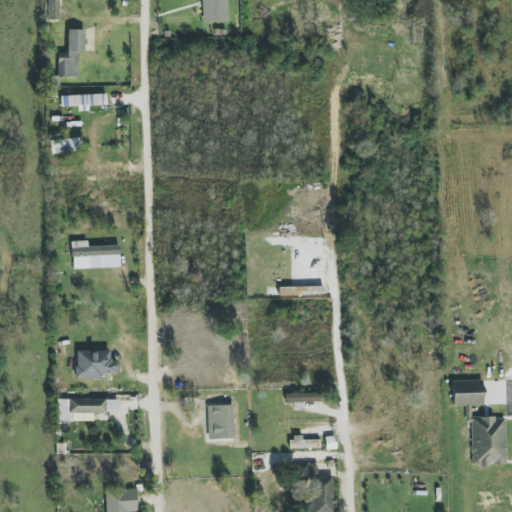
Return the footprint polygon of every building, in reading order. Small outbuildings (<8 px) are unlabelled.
[(201,0),(202,23),(228,22),(226,0),(201,0)] [(58,77),(77,77),(77,52),(84,52),(85,30),(67,30),(67,53),(58,53),(58,77)] [(62,107),(77,106),(78,111),(88,111),(88,105),(106,105),(105,94),(61,96),(62,107)] [(52,155),(80,151),(78,138),(50,142),(52,155)] [(119,246),(87,247),(87,242),(72,242),(72,269),(119,268),(119,246)] [(75,378),(102,379),(102,374),(117,374),(118,362),(110,362),(110,352),(76,350),(75,378)] [(453,406),(483,406),(483,381),(452,381),(453,406)] [(321,393),(285,394),(285,403),(321,402),(321,393)] [(118,413),(118,400),(56,399),(56,421),(93,422),(93,413),(118,413)] [(234,439),(233,405),(207,406),(207,440),(234,439)] [(504,416),(470,417),(471,466),(505,465),(504,416)] [(290,448),(319,449),(319,440),(303,440),(303,436),(290,435),(290,448)] [(334,511),(333,476),(317,476),(317,464),(306,464),(307,511),(334,511)] [(105,511),(136,511),(135,489),(105,490),(105,511)]
